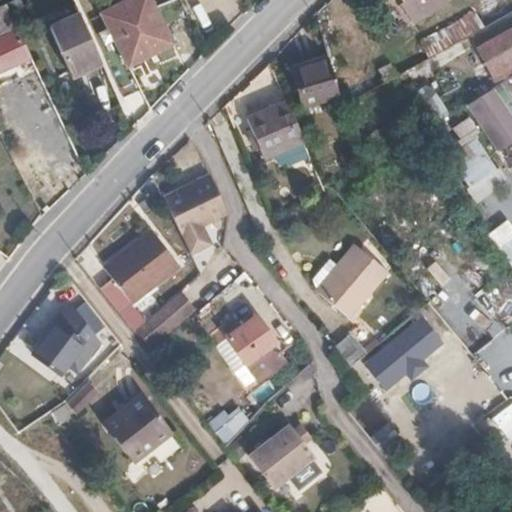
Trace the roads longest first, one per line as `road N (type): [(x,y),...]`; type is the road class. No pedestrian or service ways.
road 1 (unknown): [(190,98),(231,193),(240,240),(312,338),(352,431),(414,511)]
road 2 (residential): [(287,0),(46,243),(0,307)]
